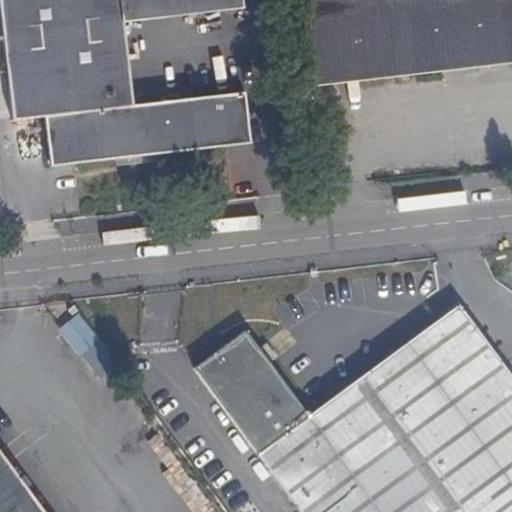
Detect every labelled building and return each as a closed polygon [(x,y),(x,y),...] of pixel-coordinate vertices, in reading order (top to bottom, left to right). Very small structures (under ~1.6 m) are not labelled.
[(121,14),(240,1),(239,0),(0,0),(0,15),(12,120),(45,116),(51,167),(249,144),(244,93),(131,105),(122,22),(121,14)] [(299,0),(308,73),(331,70),(322,0),(299,0)] [(511,50),(511,0),(322,0),(331,70),(511,50)] [(240,10),(240,1),(121,14),(122,22),(240,10)] [(511,50),(331,70),(333,84),(511,64),(511,50)] [(313,86),(333,84),(331,70),(308,73),(313,86)] [(286,125),(289,146),(306,143),(303,124),(286,125)] [(245,332),(194,369),(299,511),(511,511),(511,380),(457,306),(308,416),(245,332)] [(0,453),(43,511),(53,511),(0,439),(0,453)] [(43,511),(0,453),(0,511),(43,511)]
